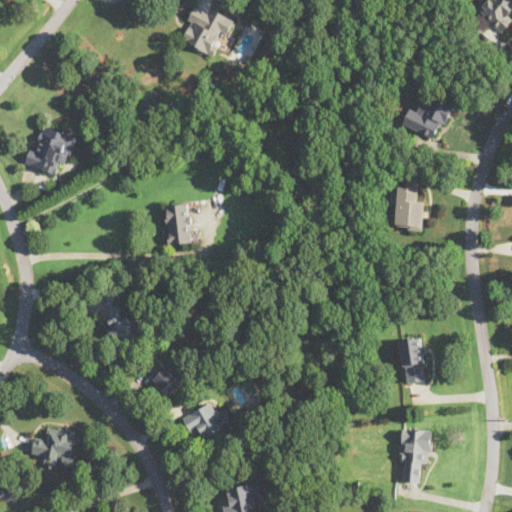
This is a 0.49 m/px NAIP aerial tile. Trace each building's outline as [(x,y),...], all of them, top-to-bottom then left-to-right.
[(234,17),(197,0),(179,38),(217,55),(234,17)] [(511,0),(486,0),(478,8),(500,30),(511,18),(511,0)] [(410,106),(402,124),(438,139),(454,101),(427,90),(419,110),(410,106)] [(75,134),(40,123),(27,163),(62,174),(75,134)] [(396,227),(423,229),(425,197),(417,197),(418,186),(398,185),(396,227)] [(165,204),(169,244),(196,242),(192,201),(165,204)] [(101,320),(128,346),(143,331),(117,304),(101,320)] [(399,338),(406,381),(429,378),(422,335),(399,338)] [(144,369),(170,395),(184,381),(159,354),(144,369)] [(208,433),(208,434),(234,420),(224,403),(211,411),(209,407),(184,420),(195,440),(208,433)] [(433,429),(403,427),(400,479),(420,480),(421,461),(432,462),(433,429)] [(80,435),(48,428),(46,438),(36,436),(31,456),(74,465),(80,435)] [(261,491),(259,481),(228,487),(231,499),(223,501),(225,511),(256,511),(253,492),(261,491)] [(0,497),(12,497),(12,486),(0,486),(0,497)]
